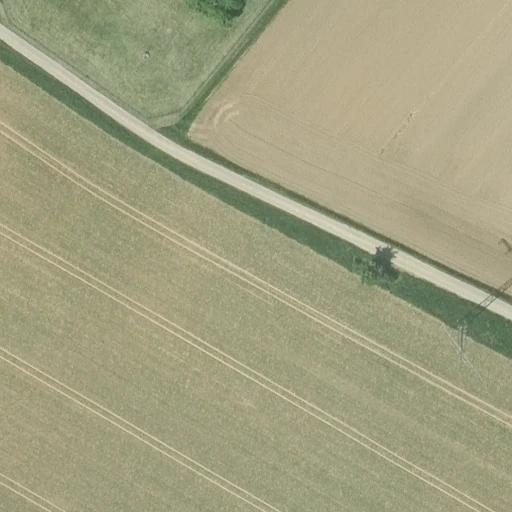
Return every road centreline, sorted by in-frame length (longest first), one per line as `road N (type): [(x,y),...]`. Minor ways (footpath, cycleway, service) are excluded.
road 1 (track): [(511,317),(163,147),(0,32)]
road 2 (track): [(163,147),(284,0)]
